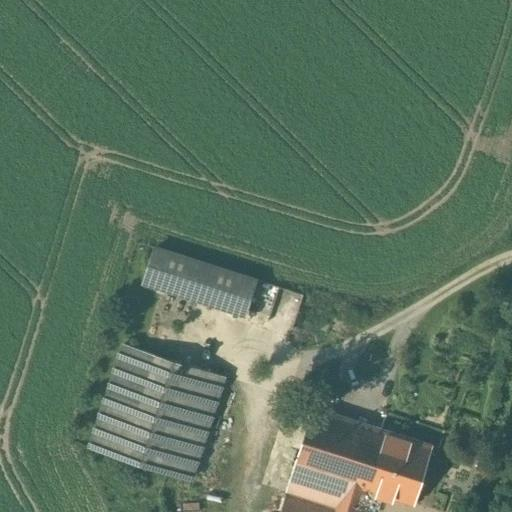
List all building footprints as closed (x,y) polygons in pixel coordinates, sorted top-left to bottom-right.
[(150,244),(140,285),(245,312),(256,272),(150,244)] [(299,305),(301,291),(287,289),(285,303),(299,305)] [(91,446),(190,478),(223,376),(124,344),(91,446)] [(360,511),(368,487),(386,430),(313,406),(279,511),(360,511)] [(414,501),(432,443),(386,430),(368,487),(414,501)]
